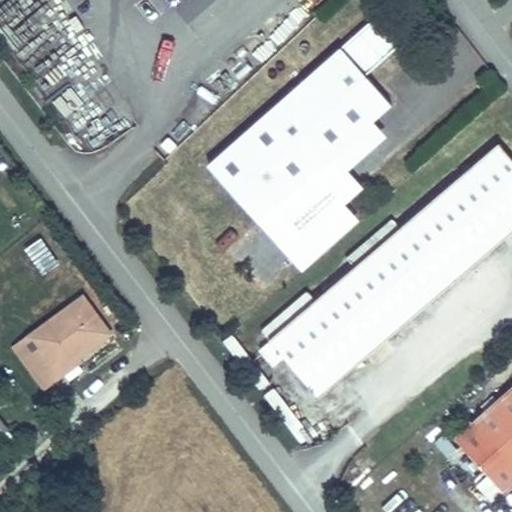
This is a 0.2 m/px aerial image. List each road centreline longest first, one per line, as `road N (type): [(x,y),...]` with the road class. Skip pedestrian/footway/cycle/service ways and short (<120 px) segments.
road 1 (residential): [(0,98),(314,511)]
road 2 (unknown): [(289,478),(511,299)]
road 3 (unknown): [(179,333),(22,464)]
